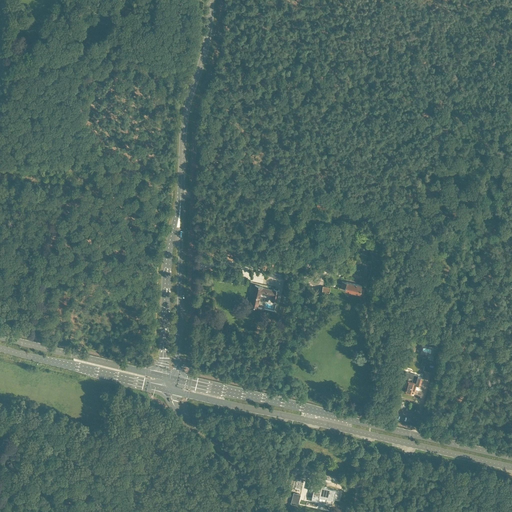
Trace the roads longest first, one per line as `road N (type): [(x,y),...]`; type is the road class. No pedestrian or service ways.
road 1 (secondary): [(310,421),(511,468)]
road 2 (secondary): [(511,457),(313,411)]
road 3 (tertiary): [(180,194),(183,129),(210,0)]
road 4 (tertiary): [(176,379),(180,194)]
road 5 (tertiary): [(180,194),(166,266),(164,376)]
road 6 (secondary): [(164,376),(0,336)]
road 7 (secondary): [(0,348),(164,388)]
road 8 (secondary): [(313,411),(176,379)]
road 9 (secondary): [(175,391),(310,421)]
road 10 (tertiary): [(262,511),(216,441),(175,406)]
